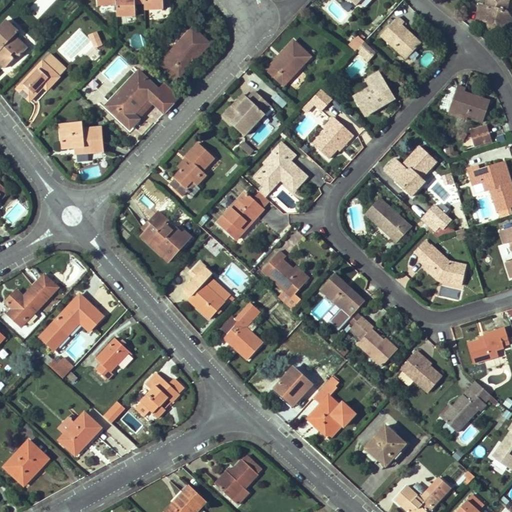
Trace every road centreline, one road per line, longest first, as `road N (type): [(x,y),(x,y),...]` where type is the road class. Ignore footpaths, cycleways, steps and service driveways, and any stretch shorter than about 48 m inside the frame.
road 1 (residential): [(470,41),(328,195),(327,228),(421,312),(445,317),(511,295)]
road 2 (residential): [(257,29),(72,216)]
road 3 (residential): [(72,216),(236,401)]
road 4 (residential): [(58,511),(236,401)]
road 5 (residential): [(236,401),(355,511)]
